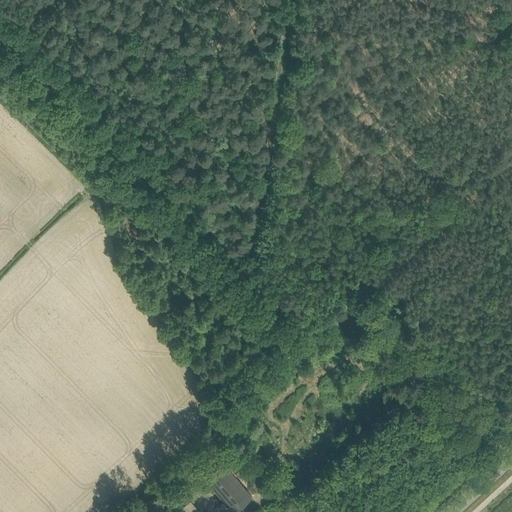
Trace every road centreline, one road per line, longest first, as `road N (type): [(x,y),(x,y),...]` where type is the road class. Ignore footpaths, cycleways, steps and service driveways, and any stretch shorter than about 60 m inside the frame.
road 1 (track): [(0,30),(309,337),(223,420)]
road 2 (unclassified): [(119,511),(223,420)]
